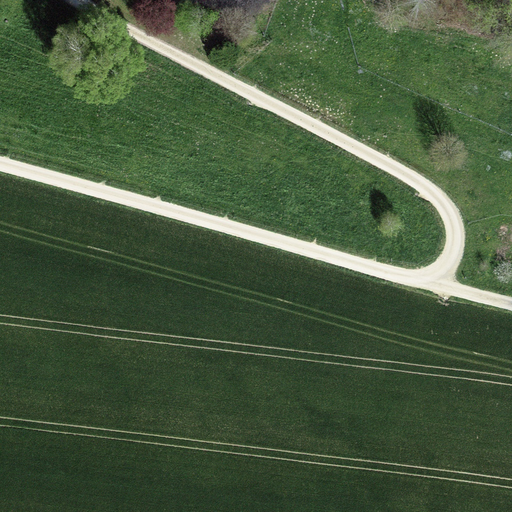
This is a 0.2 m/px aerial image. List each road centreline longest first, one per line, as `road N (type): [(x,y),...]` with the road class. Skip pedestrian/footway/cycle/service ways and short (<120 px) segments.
road 1 (track): [(429,285),(443,223),(421,185),(73,0)]
road 2 (unclassified): [(0,161),(429,285)]
